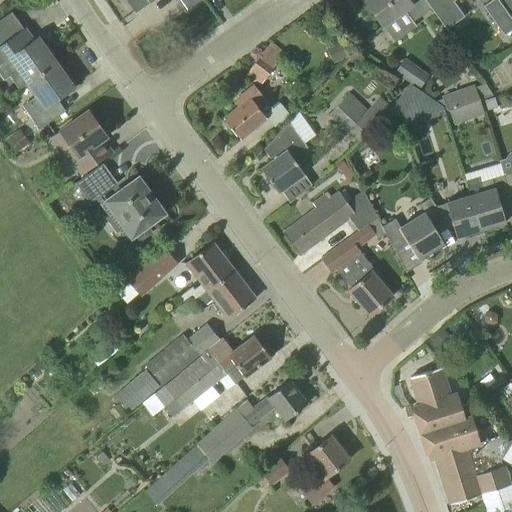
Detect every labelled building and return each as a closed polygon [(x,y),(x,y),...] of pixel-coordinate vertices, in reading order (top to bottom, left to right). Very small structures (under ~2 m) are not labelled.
[(126,0),(135,12),(152,0),(126,0)] [(365,0),(365,1),(383,26),(404,11),(412,22),(431,8),(425,0),(365,0)] [(452,0),(425,0),(431,8),(446,29),(464,16),(452,0)] [(491,0),(483,6),(504,35),(511,29),(511,19),(498,0),(491,0)] [(13,38),(0,46),(0,75),(4,80),(10,76),(19,89),(27,83),(55,63),(44,48),(39,51),(33,42),(21,50),(13,38)] [(260,86),(281,59),(266,48),(245,75),(260,86)] [(394,72),(412,85),(418,89),(428,75),(404,58),(394,72)] [(55,63),(27,83),(36,96),(22,106),(31,119),(39,130),(65,111),(56,99),(68,91),(61,82),(66,78),(55,63)] [(447,106),(449,111),(479,100),(479,99),(492,95),(485,83),(475,87),(474,84),(442,96),(443,98),(435,101),(443,107),(447,106)] [(234,101),(238,107),(223,119),(240,139),(266,118),(264,115),(272,108),(254,85),(234,101)] [(435,101),(418,89),(412,85),(396,102),(398,108),(416,102),(418,111),(423,113),(443,107),(435,101)] [(347,94),(328,115),(358,141),(384,112),(373,102),(366,110),(347,94)] [(479,100),(449,111),(455,125),(484,114),(479,100)] [(70,159),(82,174),(111,153),(101,139),(107,135),(89,110),(60,131),(77,154),(70,159)] [(308,150),(288,122),(262,149),(271,161),(261,169),(278,192),(304,174),(294,160),(308,150)] [(19,129),(5,139),(15,153),(29,143),(19,129)] [(90,202),(116,184),(102,165),(77,183),(90,202)] [(511,172),(503,175),(511,200),(511,199),(511,172)] [(503,175),(480,182),(478,177),(466,181),(470,196),(482,233),(498,228),(497,225),(505,222),(499,203),(511,200),(503,175)] [(107,200),(105,201),(107,203),(130,235),(131,237),(134,234),(139,241),(152,232),(147,225),(162,214),(162,215),(164,213),(163,212),(162,212),(138,177),(136,179),(137,179),(107,200)] [(348,218),(358,231),(377,217),(362,190),(346,202),(339,193),(331,199),(327,192),(312,203),(316,209),(283,233),(299,255),(348,218)] [(482,233),(470,196),(445,203),(456,237),(464,235),(465,239),(482,233)] [(419,204),(424,213),(433,226),(444,220),(430,198),(419,204)] [(445,246),(433,226),(424,213),(400,227),(395,218),(382,227),(385,233),(394,250),(408,242),(418,259),(427,253),(429,257),(445,246)] [(377,217),(358,231),(322,258),(332,272),(335,269),(351,288),(348,290),(369,315),(392,296),(352,250),(373,234),(376,239),(385,233),(382,227),(377,217)] [(192,295),(195,299),(234,270),(213,243),(186,263),(201,283),(193,289),(191,287),(180,296),(183,301),(192,295)] [(128,282),(140,295),(176,263),(165,250),(128,282)] [(256,298),(234,270),(195,299),(202,308),(213,299),(228,319),(256,298)] [(197,354),(198,355),(218,338),(206,323),(186,339),(182,333),(145,363),(161,383),(197,354)] [(455,342),(444,329),(426,345),(435,355),(439,351),(441,353),(455,342)] [(206,349),(208,352),(156,395),(175,418),(226,376),(235,386),(270,357),(254,336),(233,353),(227,346),(220,338),(206,349)] [(511,511),(511,490),(510,485),(511,485),(510,484),(508,485),(502,465),(501,466),(502,460),(501,459),(507,442),(506,441),(505,442),(506,440),(470,400),(459,404),(456,392),(449,395),(441,368),(410,377),(419,406),(414,407),(414,408),(413,409),(413,410),(412,410),(416,420),(417,420),(417,422),(416,423),(419,432),(420,432),(421,435),(420,435),(423,445),(424,445),(425,447),(424,447),(427,457),(428,457),(429,458),(430,458),(431,459),(435,457),(450,504),(480,495),(485,511),(511,511)] [(113,395),(127,412),(159,386),(145,369),(113,395)] [(245,401),(146,490),(159,505),(210,459),(212,462),(252,428),(250,425),(274,406),(285,420),(306,404),(289,381),(252,409),(245,401)] [(496,390),(511,411),(511,386),(508,381),(496,390)] [(306,455),(316,468),(294,484),(310,505),(333,487),(325,477),(349,459),(331,436),(306,455)] [(511,439),(506,441),(507,442),(501,459),(502,460),(502,459),(511,465),(511,439)] [(279,458),(254,478),(260,487),(267,482),(269,484),(288,470),(279,458)]
